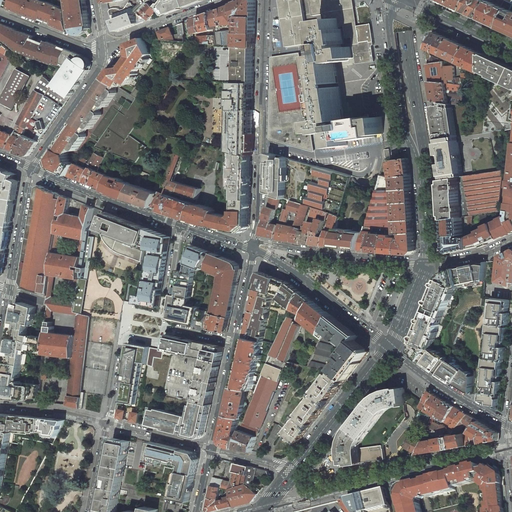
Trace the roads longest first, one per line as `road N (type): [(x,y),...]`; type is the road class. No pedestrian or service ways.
road 1 (primary): [(397,0),(426,175),(426,262)]
road 2 (unclassified): [(254,240),(263,0)]
road 3 (tertiary): [(311,495),(507,447)]
road 4 (secondary): [(32,168),(181,225)]
road 5 (primary): [(390,348),(297,474)]
road 6 (secondary): [(390,348),(507,428)]
road 7 (unclassified): [(103,56),(128,36),(226,0)]
road 8 (residential): [(107,422),(125,338),(160,340),(163,325)]
road 9 (residential): [(103,56),(32,168)]
road 10 (residential): [(32,168),(10,289)]
road 11 (primary): [(511,49),(402,0)]
